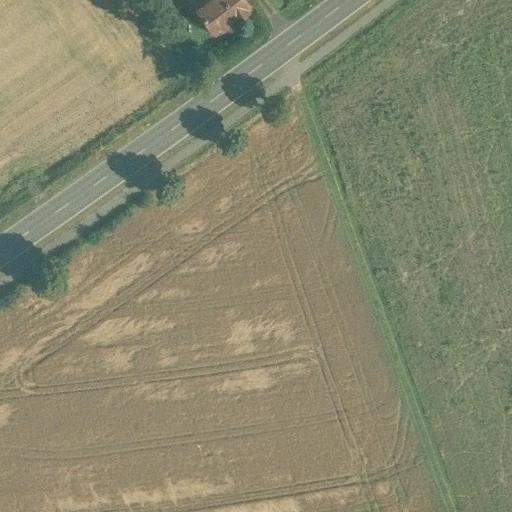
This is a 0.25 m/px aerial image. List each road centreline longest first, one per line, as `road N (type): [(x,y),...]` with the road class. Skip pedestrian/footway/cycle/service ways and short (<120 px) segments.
road 1 (track): [(275,54),(290,74),(452,511)]
road 2 (secondary): [(346,0),(0,251)]
